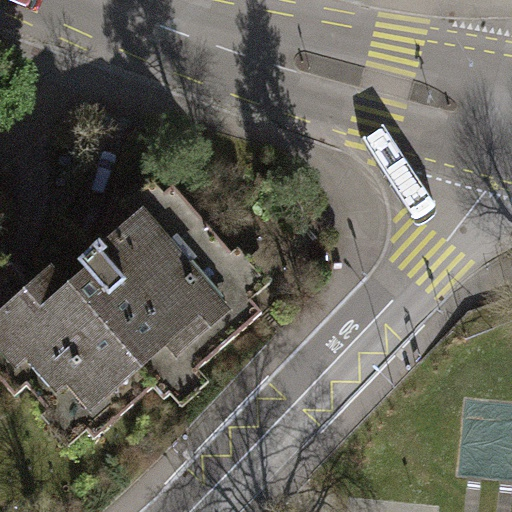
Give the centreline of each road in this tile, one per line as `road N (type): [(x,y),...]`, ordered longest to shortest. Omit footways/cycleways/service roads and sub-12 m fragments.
road 1 (residential): [(187,511),(511,166)]
road 2 (tertiary): [(87,2),(511,113)]
road 3 (residential): [(87,2),(60,73),(0,140)]
